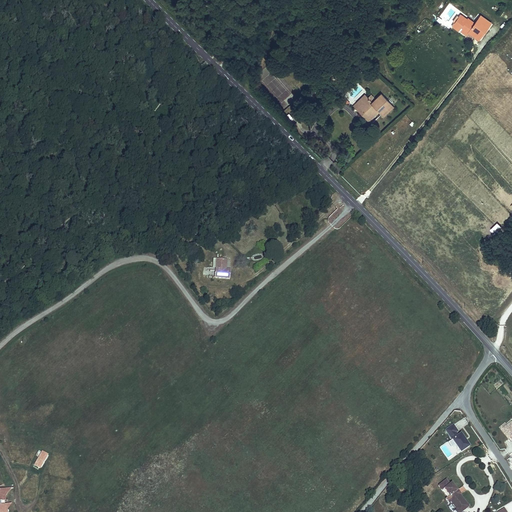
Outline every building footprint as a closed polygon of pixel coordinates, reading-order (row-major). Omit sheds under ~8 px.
[(457,15),(453,21),(454,22),(452,26),(458,31),(459,30),(466,35),(468,32),(479,40),(488,27),(477,19),(475,23),(467,18),(467,19),(465,17),(462,15),(460,14),(458,16),(457,15)] [(480,15),(477,19),(488,27),(491,23),(480,15)] [(350,49),(345,54),(351,59),(356,55),(350,49)] [(380,115),(391,104),(381,94),(373,101),(374,102),(371,104),(369,102),(371,101),(365,94),(360,99),(363,102),(359,106),(367,115),(375,109),(378,112),(380,115)] [(337,100),(343,105),(347,100),(341,95),(337,100)] [(363,102),(360,99),(353,106),(367,122),(378,112),(375,109),(367,115),(359,106),(363,102)] [(382,117),(393,106),(391,104),(380,115),(382,117)] [(225,260),(215,260),(214,277),(228,278),(229,270),(225,269),(225,260)] [(445,429),(452,438),(461,451),(470,445),(461,432),(457,434),(456,432),(458,431),(453,424),(451,425),(445,429)] [(511,424),(508,427),(506,424),(500,428),(511,442),(511,424)] [(46,459),(41,456),(35,466),(41,469),(46,459)] [(443,480),(436,485),(441,491),(443,489),(448,495),(446,497),(444,499),(447,504),(450,502),(456,509),(454,511),(462,511),(468,507),(457,493),(456,494),(452,490),(454,489),(448,482),(447,484),(443,480)]
